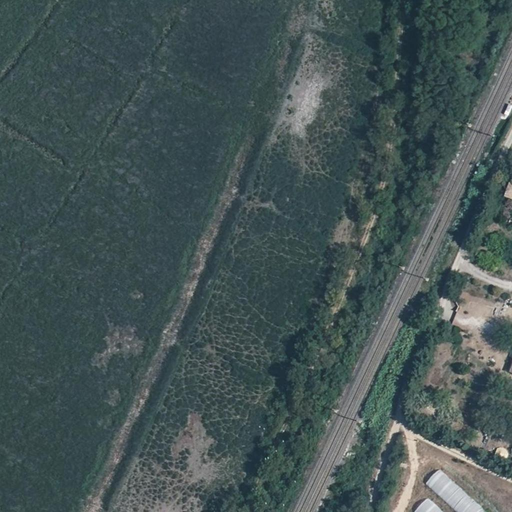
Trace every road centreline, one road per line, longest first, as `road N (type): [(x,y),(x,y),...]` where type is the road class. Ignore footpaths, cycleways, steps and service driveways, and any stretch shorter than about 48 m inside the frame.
road 1 (unclassified): [(511,133),(399,417)]
road 2 (track): [(399,417),(511,474)]
